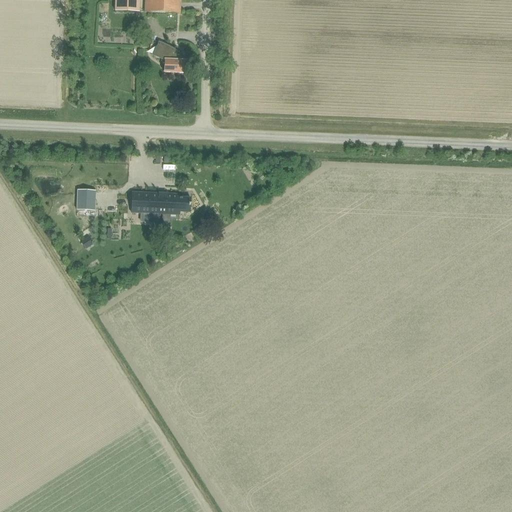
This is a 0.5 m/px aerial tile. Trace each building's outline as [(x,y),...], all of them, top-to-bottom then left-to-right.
[(114,0),(114,12),(138,13),(138,0),(114,0)] [(179,14),(179,0),(144,0),(144,13),(179,14)] [(184,74),(185,61),(185,54),(178,54),(177,61),(163,61),(163,73),(184,74)] [(249,172),(240,178),(249,191),(258,185),(249,172)] [(76,211),(94,212),(95,191),(77,190),(76,211)] [(140,193),(139,213),(178,215),(178,212),(189,213),(189,199),(175,198),(176,195),(140,193)]
